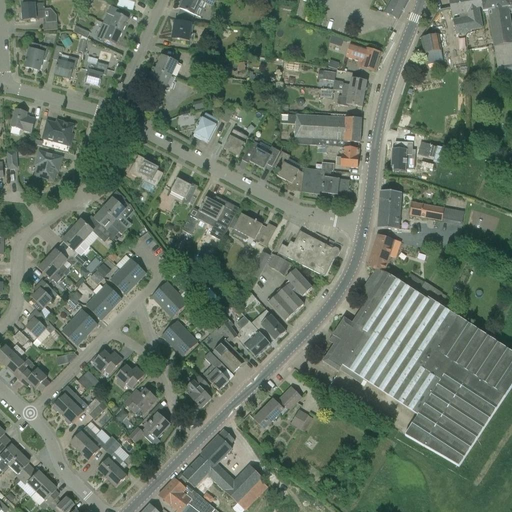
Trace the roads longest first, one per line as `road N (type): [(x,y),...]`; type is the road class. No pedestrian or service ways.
road 1 (tertiary): [(129,511),(321,317),(343,288),(363,226)]
road 2 (residential): [(363,226),(296,212),(109,114)]
road 3 (tertiary): [(363,226),(378,126),(420,0)]
road 4 (residential): [(0,331),(17,302),(25,236),(88,190)]
road 5 (residential): [(109,114),(162,0)]
road 6 (residential): [(102,511),(60,470),(48,435),(28,416)]
